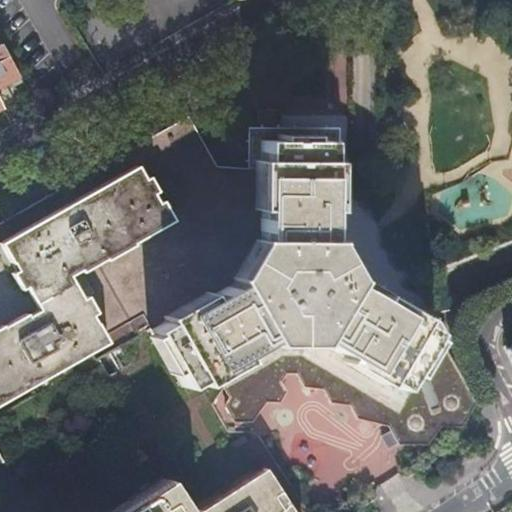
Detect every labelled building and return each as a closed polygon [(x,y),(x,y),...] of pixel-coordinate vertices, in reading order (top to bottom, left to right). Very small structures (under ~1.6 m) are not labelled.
[(0,87),(18,77),(0,43),(0,87)] [(186,118),(0,223),(0,390),(142,312),(150,327),(243,274),(260,245),(260,172),(259,172),(242,171),(237,171),(214,169),(186,118)] [(286,140),(261,140),(260,172),(260,245),(243,274),(150,327),(181,382),(212,365),(226,394),(224,401),(234,418),(249,418),(260,398),(277,399),(282,390),(275,377),(282,368),(294,366),(302,382),(319,381),(328,398),(346,399),(356,415),(382,416),(396,441),(426,444),(437,425),(460,426),(473,400),(461,378),(449,379),(450,371),(453,365),(442,345),(434,343),(428,339),(435,333),(338,276),(324,250),(325,141),(286,140)] [(442,345),(435,333),(428,339),(434,343),(442,345)] [(461,378),(453,365),(450,371),(449,379),(461,378)] [(193,511),(292,511),(264,468),(193,511)] [(188,511),(167,479),(116,511),(188,511)]
